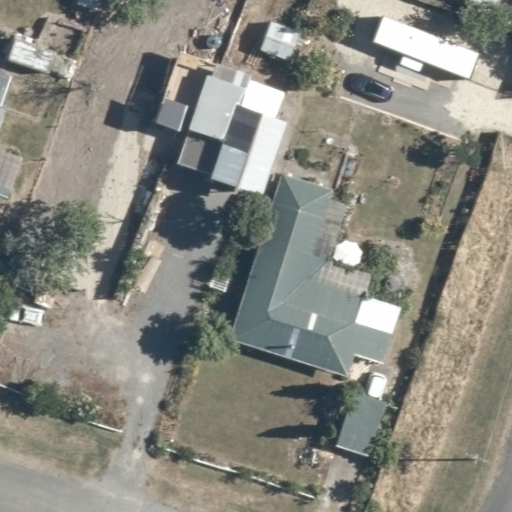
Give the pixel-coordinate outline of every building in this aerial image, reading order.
[(511,0),(484,0),(482,7),(511,17),(511,0)] [(187,129),(175,162),(208,175),(207,177),(260,194),(285,120),(273,117),(280,99),(244,87),(249,74),(213,62),(209,76),(205,75),(186,129),(187,129)] [(0,195),(7,198),(21,157),(0,150),(0,120),(5,107),(2,106),(12,76),(0,71),(0,195)] [(332,189),(280,173),(228,340),(346,378),(354,355),(382,364),(400,309),(360,297),(367,274),(330,261),(348,203),(330,198),(332,189)] [(335,446),(367,457),(385,402),(352,392),(335,446)]
